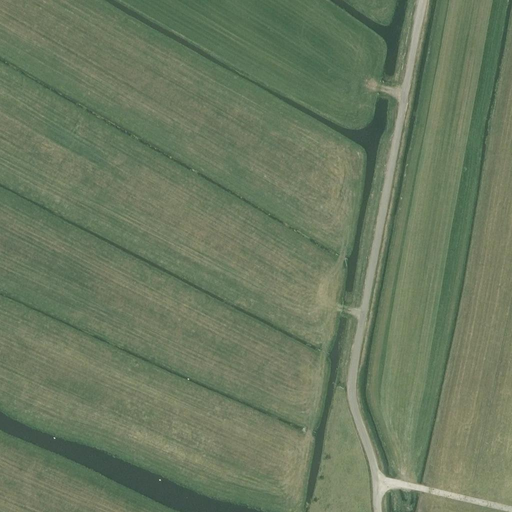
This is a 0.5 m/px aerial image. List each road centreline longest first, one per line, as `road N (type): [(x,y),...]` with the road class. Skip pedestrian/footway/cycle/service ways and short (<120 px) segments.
road 1 (track): [(377,511),(376,478),(350,392),(421,0)]
road 2 (track): [(376,478),(511,509)]
